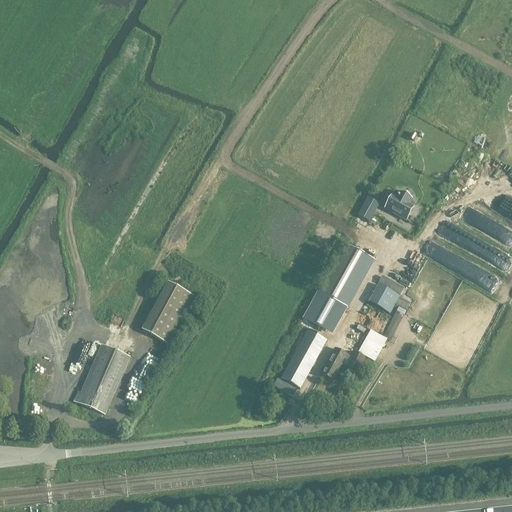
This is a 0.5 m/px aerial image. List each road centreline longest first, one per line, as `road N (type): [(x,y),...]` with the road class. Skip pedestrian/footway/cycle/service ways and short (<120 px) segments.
road 1 (unclassified): [(13,457),(511,405)]
road 2 (track): [(0,133),(71,181),(66,215),(91,325),(58,370),(48,426)]
